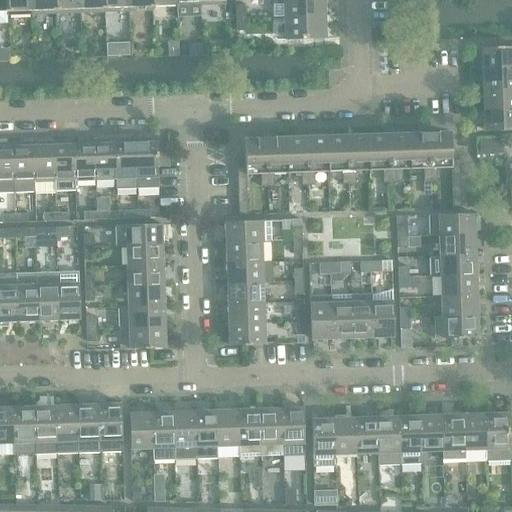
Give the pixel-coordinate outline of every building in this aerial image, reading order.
[(29,0),(5,0),(6,15),(30,15),(29,0)] [(54,0),(29,0),(30,15),(54,14),(54,0)] [(78,0),(54,0),(54,14),(79,13),(78,0)] [(103,0),(78,0),(79,13),(103,12),(103,0)] [(126,0),(103,0),(103,12),(127,11),(126,0)] [(151,0),(126,0),(127,11),(153,10),(153,7),(152,7),(151,0)] [(324,16),(323,0),(283,0),(283,4),(274,4),(274,17),(284,17),(324,16)] [(235,6),(235,19),(244,18),(244,5),(235,6)] [(325,39),(324,16),(284,17),(284,40),(325,39)] [(245,31),(244,18),(235,19),(236,31),(245,31)] [(128,43),(106,43),(106,56),(128,56),(128,43)] [(201,44),(188,44),(189,57),(202,57),(201,44)] [(511,47),(481,49),(482,70),(511,68),(511,47)] [(511,68),(482,70),(482,90),(511,89),(511,68)] [(511,89),(482,90),(483,110),(511,109),(511,89)] [(511,130),(511,109),(483,110),(484,131),(511,130)] [(452,209),(460,208),(459,160),(451,161),(450,133),(244,139),(245,167),(237,168),(238,216),(247,215),(245,175),(260,175),(260,187),(273,187),(273,174),(301,173),(301,186),(314,185),(314,173),(341,172),(342,185),(355,184),(355,172),(382,171),(383,183),(396,183),(395,170),(423,169),(424,182),(437,182),(436,169),(451,169),(452,209)] [(146,139),(134,140),(135,189),(158,189),(157,178),(157,168),(168,167),(167,142),(146,142),(146,139)] [(123,143),(113,144),(114,180),(114,190),(135,189),(134,140),(123,140),(123,143)] [(82,145),(72,145),(73,181),(74,181),(93,180),(92,141),(82,142),(82,145)] [(106,141),(92,141),(93,180),(114,180),(113,144),(106,144),(106,141)] [(61,142),(52,143),(53,193),(75,192),(74,181),(73,181),(72,145),(61,145),(61,142)] [(41,146),(31,146),(32,193),(53,193),(52,143),(41,143),(41,146)] [(0,194),(12,194),(11,144),(0,144),(0,194)] [(25,144),(11,144),(12,194),(32,193),(31,146),(25,147),(25,144)] [(123,219),(136,218),(136,209),(123,210),(123,219)] [(149,209),(136,209),(136,218),(149,218),(149,209)] [(107,210),(94,211),(94,220),(108,219),(107,210)] [(82,220),(94,220),(94,211),(82,211),(82,220)] [(41,221),(54,221),(53,212),(41,213),(41,221)] [(67,212),(53,212),(54,221),(67,220),(67,212)] [(26,213),(13,214),(13,222),(26,222),(26,213)] [(1,223),(13,222),(13,214),(1,214),(1,223)] [(429,237),(438,236),(474,235),(473,214),(428,216),(429,237)] [(225,222),(225,243),(261,242),(261,243),(270,243),(270,221),(225,222)] [(116,247),(126,247),(161,246),(161,225),(115,226),(116,247)] [(396,227),(396,238),(407,237),(406,227),(396,227)] [(43,236),(55,236),(55,228),(43,228),(43,236)] [(67,228),(55,228),(55,236),(68,236),(67,228)] [(2,238),(15,237),(14,229),(2,230),(2,238)] [(27,229),(14,229),(15,237),(27,237),(27,229)] [(292,229),(292,241),(301,241),(301,229),(292,229)] [(83,235),(83,248),(92,248),(92,235),(83,235)] [(438,236),(439,257),(475,255),(474,235),(438,236)] [(407,238),(407,237),(396,238),(396,248),(415,248),(414,238),(407,238)] [(302,254),(301,241),(292,241),(293,254),(302,254)] [(225,243),(226,264),(262,263),(262,262),(261,243),(261,242),(225,243)] [(162,266),(161,246),(126,247),(126,267),(162,266)] [(92,261),(92,248),(83,248),(83,261),(92,261)] [(476,276),(475,255),(439,257),(429,257),(430,278),(440,278),(440,277),(476,276)] [(226,264),(227,284),(262,283),(272,283),(272,262),(262,262),(262,263),(226,264)] [(380,262),(370,263),(370,273),(381,272),(380,262)] [(359,273),(370,273),(370,263),(359,263),(359,273)] [(319,274),(329,274),(329,264),(318,264),(319,274)] [(339,264),(329,264),(329,274),(340,274),(339,264)] [(126,267),(127,288),(163,286),(162,266),(126,267)] [(397,268),(398,278),(408,278),(408,267),(397,268)] [(293,270),(294,282),(303,282),(302,269),(293,270)] [(78,272),(57,273),(58,320),(79,320),(78,272)] [(36,273),(16,274),(17,322),(38,321),(36,273)] [(57,273),(36,273),(38,321),(58,320),(57,273)] [(16,274),(0,274),(0,322),(17,322),(16,274)] [(84,276),(84,289),(92,289),(92,276),(84,276)] [(440,278),(440,297),(476,296),(476,276),(440,277),(440,278)] [(409,288),(408,278),(398,278),(398,289),(409,289),(409,288)] [(416,278),(408,278),(409,288),(417,288),(416,278)] [(303,295),(303,282),(294,282),(294,295),(303,295)] [(227,284),(227,305),(263,303),(262,283),(227,284)] [(127,288),(128,308),(163,307),(163,286),(127,288)] [(93,301),(92,289),(84,289),(85,302),(93,301)] [(370,294),(350,295),(352,339),(372,338),(371,302),(370,302),(370,294)] [(329,295),(330,304),(330,303),(332,339),(352,339),(350,295),(329,295)] [(440,297),(441,318),(477,317),(476,296),(440,297)] [(392,301),(371,302),(372,338),(393,337),(392,301)] [(227,305),(228,325),(264,324),(263,303),(227,305)] [(311,340),(332,339),(330,303),(330,304),(309,304),(311,340)] [(118,308),(118,329),(164,327),(163,307),(128,308),(118,308)] [(399,309),(399,319),(410,319),(409,308),(399,309)] [(294,310),(295,323),(304,323),(303,310),(294,310)] [(85,317),(86,330),(94,329),(94,316),(85,317)] [(478,338),(477,317),(441,318),(442,339),(478,338)] [(410,319),(399,319),(400,349),(411,349),(410,319)] [(304,335),(304,323),(295,323),(295,336),(304,335)] [(264,345),(264,324),(228,325),(229,346),(264,345)] [(165,348),(164,327),(118,329),(119,348),(129,348),(129,349),(165,348)] [(95,342),(94,329),(86,330),(86,342),(95,342)] [(120,404),(98,405),(100,453),(122,452),(121,440),(120,404)] [(95,405),(77,406),(78,453),(96,453),(100,453),(98,405),(95,405)] [(45,407),(33,407),(35,455),(47,454),(57,454),(55,406),(45,407)] [(70,406),(55,406),(57,454),(72,454),(78,453),(77,406),(70,406)] [(21,408),(12,408),(13,456),(22,455),(35,455),(33,407),(21,408)] [(0,408),(0,455),(13,456),(12,408),(0,408)] [(302,408),(280,409),(282,456),(304,455),(302,408)] [(280,409),(259,410),(260,457),(282,456),(280,409)] [(217,447),(238,446),(237,410),(216,411),(217,447)] [(259,410),(237,410),(238,446),(239,458),(260,457),(259,410)] [(216,411),(194,412),(196,459),(217,458),(217,447),(216,411)] [(172,412),(151,413),(152,449),(153,461),(174,460),(172,412)] [(194,412),(172,412),(174,460),(196,459),(194,412)] [(130,450),(152,449),(151,413),(129,414),(130,450)] [(507,413),(484,414),(486,450),(486,462),(511,461),(511,448),(508,448),(507,413)] [(484,414),(463,415),(464,451),(464,463),(486,462),(486,450),(484,414)] [(463,415),(441,416),(442,451),(443,463),(464,463),(464,451),(463,415)] [(420,416),(398,417),(400,464),(401,466),(419,465),(421,464),(420,452),(421,452),(420,416)] [(441,416),(420,416),(421,452),(442,451),(441,416)] [(398,417),(376,418),(378,454),(378,467),(400,466),(400,464),(398,417)] [(376,418),(355,419),(356,454),(378,454),(376,418)] [(334,455),(333,419),(311,420),(313,467),(335,466),(334,455)] [(355,419),(333,419),(334,455),(356,454),(355,419)] [(140,487),(132,487),(132,501),(140,500),(140,487)]
